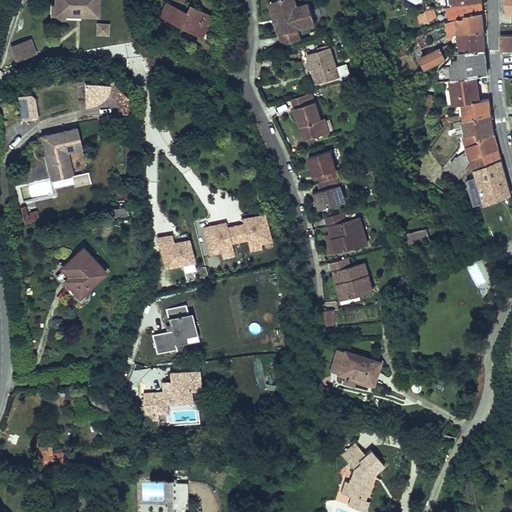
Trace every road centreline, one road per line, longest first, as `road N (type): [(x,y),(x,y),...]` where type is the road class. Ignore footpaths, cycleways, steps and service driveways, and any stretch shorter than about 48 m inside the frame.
road 1 (residential): [(311,306),(291,193),(244,89),(243,0)]
road 2 (residential): [(511,297),(502,305),(486,359),(485,406),(451,454),(427,511)]
road 3 (residential): [(511,176),(496,87),(493,0)]
